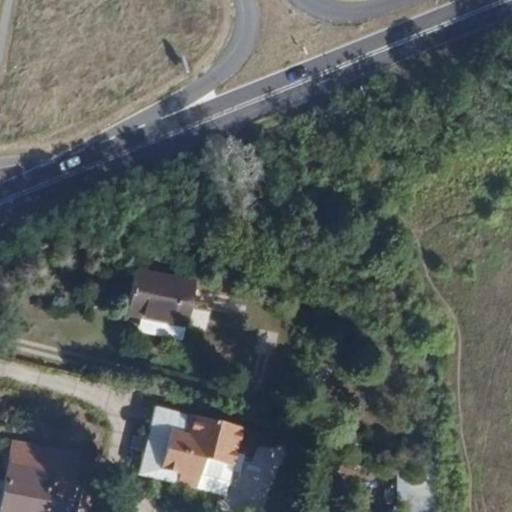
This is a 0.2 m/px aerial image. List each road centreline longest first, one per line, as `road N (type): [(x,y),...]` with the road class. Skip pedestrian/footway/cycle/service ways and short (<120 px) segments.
road 1 (secondary): [(115,154),(501,0)]
road 2 (secondary): [(249,0),(252,27),(230,68),(115,154)]
road 3 (track): [(457,327),(472,511)]
road 4 (secondary): [(0,202),(115,154)]
